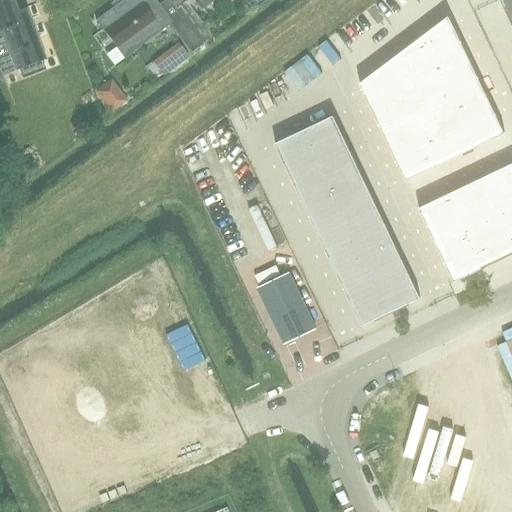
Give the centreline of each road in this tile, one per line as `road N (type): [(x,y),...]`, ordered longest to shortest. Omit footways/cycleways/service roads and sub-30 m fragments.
road 1 (unclassified): [(511,297),(308,394)]
road 2 (unclassified): [(308,394),(361,511)]
